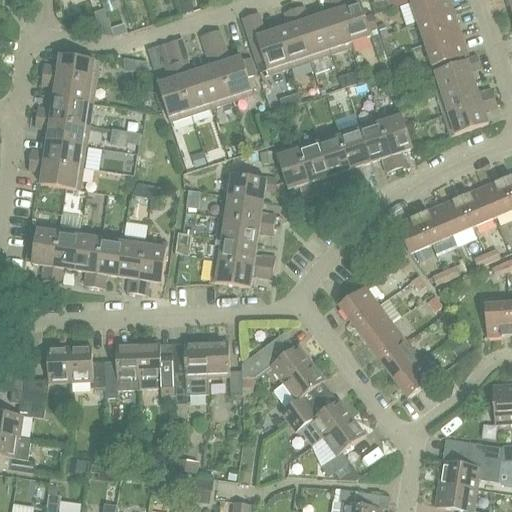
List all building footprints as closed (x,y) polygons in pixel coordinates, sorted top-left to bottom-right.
[(329,15),(318,18),(330,56),(352,49),(351,44),(350,45),(335,0),(329,0),(324,2),(329,15)] [(361,4),(351,8),(348,0),(335,0),(350,45),(351,44),(371,38),(376,52),(384,49),(372,15),(365,18),(361,4)] [(387,0),(390,9),(410,3),(408,0),(387,0)] [(421,0),(411,3),(418,25),(454,13),(449,0),(421,0)] [(318,18),(310,21),(305,8),(294,12),(311,63),(330,56),(318,18)] [(288,28),(277,32),(290,69),(311,63),(294,12),(283,15),(288,28)] [(418,25),(425,47),(461,35),(454,13),(418,25)] [(124,25),(111,30),(114,39),(128,35),(124,25)] [(377,27),(381,37),(388,35),(384,25),(377,27)] [(85,35),(113,39),(109,26),(96,29),(95,27),(84,30),(85,35)] [(256,65),(264,63),(269,76),(290,69),(277,32),(256,39),(255,34),(247,37),(256,65)] [(425,47),(433,69),(468,58),(461,35),(425,47)] [(252,59),(243,62),(242,59),(231,62),(227,48),(215,52),(232,103),(254,96),(248,79),(258,77),(252,59)] [(209,69),(199,72),(211,110),(232,103),(215,52),(205,56),(209,69)] [(467,59),(468,63),(430,75),(437,97),(475,84),(472,74),(482,71),(477,56),(467,59)] [(60,57),(58,68),(44,66),(43,76),(96,84),(99,63),(60,57)] [(139,62),(140,73),(149,72),(146,63),(139,62)] [(199,72),(190,75),(186,62),(175,65),(191,116),(211,110),(199,72)] [(169,82),(158,85),(170,123),(191,116),(175,65),(164,69),(169,82)] [(55,89),(54,100),(93,105),(96,84),(43,76),(41,87),(55,89)] [(437,97),(444,117),(495,100),(492,89),(478,94),(475,84),(437,97)] [(54,100),(52,111),(38,108),(36,119),(90,127),(93,105),(54,100)] [(451,139),(489,126),(485,116),(499,111),(495,100),(444,117),(451,139)] [(402,154),(412,151),(413,151),(401,113),(380,120),(397,171),(407,168),(402,154)] [(49,132),(47,143),(86,148),(90,127),(36,119),(35,129),(49,132)] [(371,164),(381,161),(386,175),(397,171),(380,120),(359,127),(371,164)] [(359,127),(339,133),(355,184),(366,181),(361,168),(371,164),(359,127)] [(331,178),(340,175),(344,188),(355,184),(339,133),(318,140),(331,178)] [(129,134),(127,145),(139,147),(141,135),(129,134)] [(318,140),(297,147),(314,198),(325,194),(320,181),(331,178),(318,140)] [(47,143),(46,153),(31,152),(30,162),(83,170),(86,148),(47,143)] [(276,154),(288,192),(299,188),(304,202),(314,198),(297,147),(276,154)] [(41,187),(80,193),(83,170),(30,162),(28,173),(42,175),(41,187)] [(265,178),(265,181),(227,176),(224,198),(263,204),(264,194),(275,195),(278,179),(265,178)] [(511,177),(503,181),(511,202),(511,177)] [(511,202),(503,181),(482,190),(495,220),(511,212),(511,202)] [(143,199),(151,200),(153,189),(153,187),(144,186),(144,188),(143,199)] [(482,190),(461,199),(474,228),(495,220),(482,190)] [(224,198),(221,219),(274,228),(276,216),(261,214),(263,204),(224,198)] [(461,199),(440,208),(453,237),(474,228),(461,199)] [(151,202),(150,211),(161,212),(162,203),(151,202)] [(440,208),(419,217),(436,256),(435,252),(438,251),(435,245),(453,237),(440,208)] [(410,256),(410,255),(428,248),(432,257),(436,256),(419,217),(397,226),(410,256)] [(221,219),(218,240),(257,246),(258,236),(273,238),(274,228),(221,219)] [(43,267),(41,282),(52,283),(60,230),(38,227),(36,237),(27,235),(23,258),(33,260),(32,266),(43,267)] [(63,285),(66,271),(75,272),(81,233),(60,230),(52,283),(63,285)] [(86,274),(84,288),(95,289),(102,236),(81,233),(75,272),(86,274)] [(106,291),(108,277),(118,279),(124,240),(102,236),(95,289),(106,291)] [(129,280),(126,294),(138,296),(145,243),(124,240),(118,279),(129,280)] [(275,260),(255,257),(257,246),(218,240),(215,262),(274,271),(275,260)] [(148,297),(151,283),(162,285),(168,246),(145,243),(138,296),(148,297)] [(497,251),(485,256),(489,264),(500,259),(497,251)] [(478,269),(489,264),(485,256),(474,260),(478,269)] [(405,274),(412,268),(405,258),(398,264),(405,274)] [(250,290),(252,279),(272,282),(274,271),(215,262),(211,285),(221,286),(250,290)] [(496,278),(507,273),(504,265),(492,270),(496,278)] [(455,268),(443,274),(447,282),(459,277),(455,268)] [(443,274),(433,278),(437,286),(447,282),(443,274)] [(427,287),(419,277),(412,283),(419,293),(427,287)] [(339,307),(354,327),(379,308),(365,288),(339,307)] [(436,314),(443,308),(444,307),(436,297),(428,303),(436,314)] [(488,339),(511,337),(509,305),(485,307),(488,339)] [(354,327),(367,345),(393,326),(379,308),(354,327)] [(439,326),(445,334),(453,329),(446,321),(439,326)] [(367,345),(381,363),(406,344),(393,326),(367,345)] [(460,334),(447,343),(457,359),(470,348),(460,334)] [(242,398),(243,398),(242,380),(242,373),(230,373),(229,343),(206,344),(208,379),(230,379),(230,398),(235,398),(242,398)] [(187,406),(187,397),(208,396),(207,379),(208,379),(206,344),(185,345),(186,374),(174,374),(173,374),(174,387),(175,406),(187,406)] [(381,363),(394,381),(420,362),(406,344),(381,363)] [(173,361),(161,362),(160,346),(138,347),(140,391),(162,390),(162,388),(174,387),(173,374),(174,374),(173,361)] [(117,363),(103,364),(104,389),(105,389),(105,400),(118,400),(118,392),(140,391),(138,347),(116,347),(117,363)] [(264,349),(242,366),(242,373),(242,380),(255,379),(270,368),(283,385),(312,365),(299,347),(275,364),(264,349)] [(103,364),(93,364),(92,348),(69,349),(70,384),(93,383),(93,390),(104,389),(103,364)] [(48,381),(23,382),(21,393),(32,396),(33,407),(46,409),(49,385),(70,384),(69,349),(47,350),(48,381)] [(434,381),(420,362),(394,381),(409,400),(434,381)] [(325,383),(312,365),(283,385),(274,392),(287,410),(281,414),(288,424),(309,409),(302,400),(325,383)] [(496,426),(511,425),(511,387),(494,388),(496,426)] [(19,405),(18,416),(0,413),(0,435),(20,439),(23,417),(44,420),(46,409),(33,407),(32,396),(21,393),(12,392),(10,404),(19,405)] [(312,448),(324,440),(352,419),(339,401),(316,419),(309,409),(288,424),(295,434),(299,431),(312,448)] [(350,464),(342,454),(365,437),(352,419),(324,440),(337,458),(323,468),(331,478),(350,464)] [(35,464),(27,462),(30,441),(19,439),(20,439),(0,435),(0,470),(34,476),(35,464)] [(473,457),(473,458),(501,462),(503,450),(468,445),(467,456),(473,457)] [(93,459),(96,460),(100,458),(101,453),(97,449),(91,451),(90,457),(93,459)] [(142,449),(142,465),(159,465),(159,450),(142,449)] [(102,457),(102,465),(117,467),(118,458),(102,457)] [(442,465),(439,487),(477,493),(478,482),(498,485),(501,462),(473,458),(471,469),(442,465)] [(66,475),(84,478),(87,463),(68,460),(66,475)] [(172,471),(197,475),(199,464),(174,460),(172,471)] [(91,465),(90,474),(98,475),(100,468),(91,465)] [(126,473),(124,481),(138,482),(138,475),(126,473)] [(228,474),(228,481),(236,482),(237,475),(228,474)] [(48,494),(48,497),(56,498),(57,488),(49,487),(48,494)] [(461,511),(474,511),(477,493),(439,487),(436,508),(461,511)] [(191,501),(198,502),(197,504),(209,505),(211,493),(198,491),(198,492),(192,491),(191,501)] [(378,511),(379,510),(361,507),(363,495),(340,493),(339,503),(333,503),(331,511),(378,511)] [(58,511),(59,511),(61,498),(56,498),(48,497),(46,509),(45,511),(58,511)]
